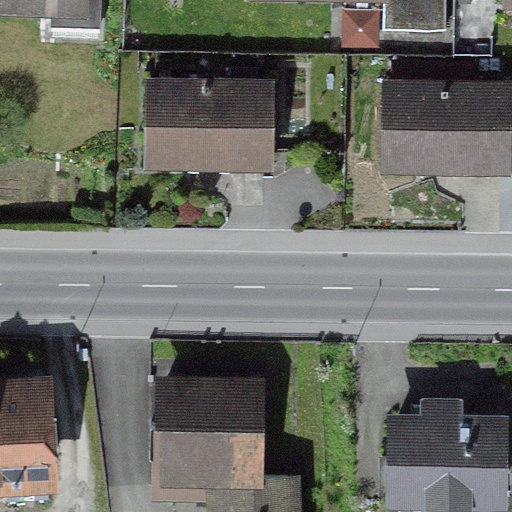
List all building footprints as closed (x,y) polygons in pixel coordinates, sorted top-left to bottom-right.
[(77,9),(77,0),(2,0),(2,6),(77,9)] [(439,31),(442,31),(442,0),(380,0),(380,31),(439,31)] [(226,165),(266,165),(266,84),(146,84),(147,165),(186,165),(186,173),(226,173),(226,165)] [(463,176),(463,168),(503,168),(504,86),(383,84),(382,167),(423,167),(423,175),(463,176)] [(251,477),(252,387),(161,386),(159,499),(193,500),(193,492),(215,492),(216,511),(286,511),(284,478),(251,477)] [(0,476),(44,474),(39,391),(0,393),(0,476)] [(491,497),(495,497),(496,424),(455,423),(455,407),(426,407),(426,423),(392,422),(392,459),(380,459),(379,496),(382,503),(391,508),(491,509),(491,497)]
